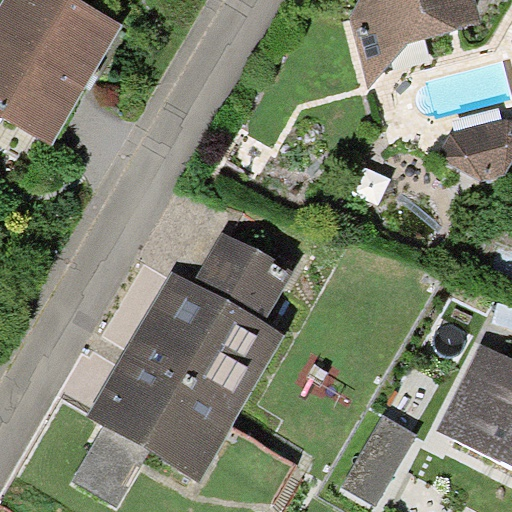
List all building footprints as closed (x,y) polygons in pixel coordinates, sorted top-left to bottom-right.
[(6,0),(0,10),(0,116),(51,147),(87,87),(120,30),(69,0),(6,0)] [(350,19),(369,90),(409,48),(481,25),(474,0),(361,0),(362,0),(350,19)] [(454,138),(439,161),(483,183),(502,179),(511,160),(511,124),(508,122),(454,138)] [(193,286),(264,329),(295,277),(223,235),(193,286)] [(149,456),(199,484),(285,341),(264,329),(193,286),(173,275),(87,419),(104,430),(149,456)] [(448,414),(438,433),(511,471),(511,359),(476,341),(440,409),(448,414)] [(382,418),(341,490),(376,510),(417,438),(382,418)] [(118,508),(149,456),(104,430),(74,482),(118,508)] [(284,506),(300,459),(255,444),(239,490),(284,506)]
